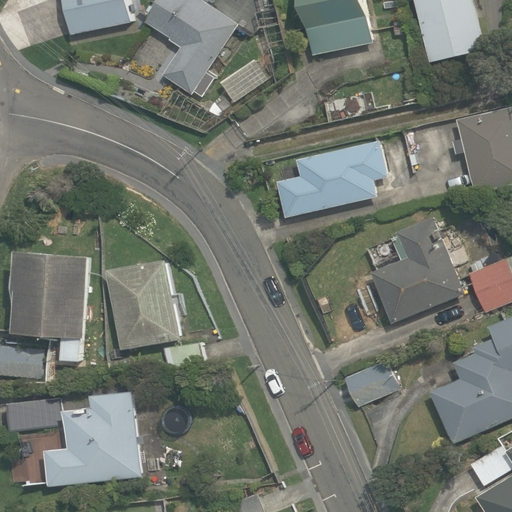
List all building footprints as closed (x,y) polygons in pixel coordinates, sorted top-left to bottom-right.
[(136,20),(130,0),(67,0),(75,33),(136,20)] [(196,94),(242,23),(208,0),(163,0),(149,21),(173,37),(172,39),(184,46),(166,73),(196,94)] [(376,40),(367,0),(304,0),(311,29),(330,26),(336,50),(376,40)] [(479,0),(417,0),(433,62),(491,48),(479,0)] [(511,106),(461,118),(465,137),(457,139),(459,153),(467,151),(478,192),(511,184),(511,106)] [(437,122),(420,125),(423,139),(440,135),(437,122)] [(281,180),(289,216),(382,196),(378,178),(392,175),(384,138),(301,157),(305,175),(281,180)] [(405,259),(376,270),(396,322),(470,292),(438,215),(401,229),(405,240),(399,243),(405,259)] [(21,307),(20,330),(67,334),(65,358),(84,360),(86,335),(89,336),(95,254),(22,247),(21,273),(17,273),(16,306),(21,307)] [(511,256),(473,272),(488,312),(511,302),(511,256)] [(172,257),(112,268),(125,349),(187,338),(172,257)] [(464,378),(434,390),(457,443),(511,417),(511,316),(494,325),(500,336),(478,345),(481,351),(457,361),(464,378)] [(208,362),(205,342),(166,348),(169,368),(208,362)] [(45,378),(48,349),(4,344),(1,373),(45,378)] [(362,406),(403,388),(390,359),(349,377),(362,406)] [(72,446),(49,449),(53,485),(146,475),(136,389),(97,394),(97,406),(68,409),(72,446)] [(65,425),(62,398),(12,403),(15,430),(65,425)] [(511,470),(511,450),(511,449),(508,443),(474,463),(487,485),(511,470)] [(511,475),(480,495),(490,511),(511,511),(511,448),(511,449),(511,450),(511,475)]
